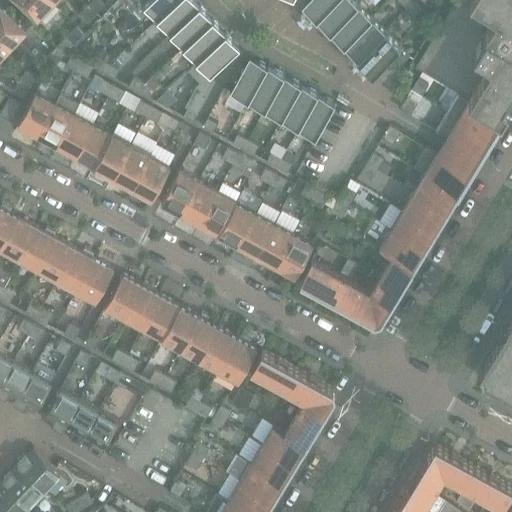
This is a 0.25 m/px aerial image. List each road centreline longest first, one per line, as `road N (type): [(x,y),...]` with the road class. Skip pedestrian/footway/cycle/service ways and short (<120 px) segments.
road 1 (residential): [(0,158),(381,370)]
road 2 (residential): [(496,178),(381,370)]
road 3 (residential): [(381,370),(294,511)]
road 4 (residential): [(358,95),(496,178)]
road 5 (residential): [(432,396),(511,262)]
road 6 (residential): [(361,511),(432,396)]
